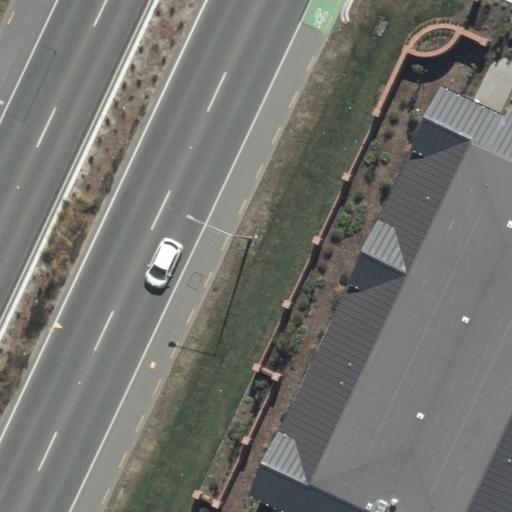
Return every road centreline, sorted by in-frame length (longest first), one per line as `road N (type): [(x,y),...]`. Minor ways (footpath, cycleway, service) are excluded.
road 1 (secondary): [(266,0),(26,511)]
road 2 (secondary): [(0,221),(104,0)]
